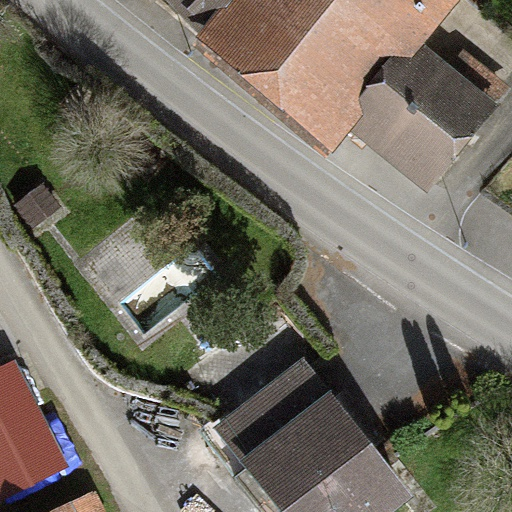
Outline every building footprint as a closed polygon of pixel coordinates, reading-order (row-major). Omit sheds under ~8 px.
[(170,0),(199,26),(222,0),(170,0)] [(222,0),(199,26),(336,139),(346,127),(417,43),(453,0),(222,0)] [(485,101),(417,43),(346,127),(414,185),(485,101)] [(39,193),(16,211),(31,231),(55,213),(39,193)] [(307,355),(222,424),(293,511),(372,511),(410,482),(307,355)] [(5,364),(0,366),(0,485),(3,490),(56,462),(5,364)] [(98,511),(89,493),(53,511),(98,511)]
